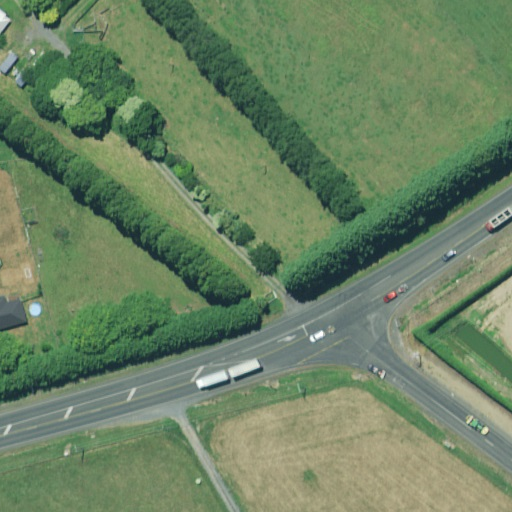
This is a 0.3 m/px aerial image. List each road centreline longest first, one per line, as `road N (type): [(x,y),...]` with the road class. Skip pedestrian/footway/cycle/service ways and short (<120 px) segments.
road 1 (tertiary): [(0,434),(191,382),(334,322)]
road 2 (tertiary): [(511,459),(334,322)]
road 3 (tertiary): [(334,322),(511,204)]
